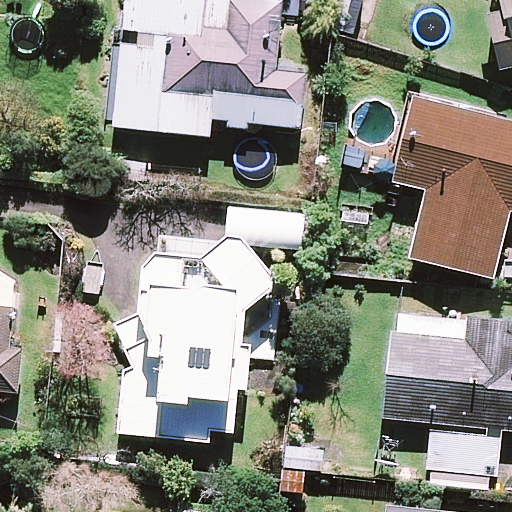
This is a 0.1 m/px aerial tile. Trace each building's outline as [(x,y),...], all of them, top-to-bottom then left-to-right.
[(303,18),(305,0),(122,0),(108,124),(210,136),(212,117),(296,127),(302,70),(273,66),(279,15),(303,18)] [(376,0),(342,0),(335,28),(367,36),(376,0)] [(511,0),(505,0),(511,30),(491,34),(497,60),(511,56),(511,0)] [(511,114),(419,92),(399,173),(432,181),(415,250),(494,269),(511,202),(511,114)] [(305,209),(222,206),(220,262),(144,259),(141,318),(123,317),(118,429),(237,434),(240,359),(279,361),(282,298),(275,297),(277,246),(303,247),(305,209)] [(0,390),(13,391),(15,303),(0,303),(0,390)] [(511,313),(394,308),(389,414),(431,416),(428,481),(497,484),(500,424),(511,424),(511,313)] [(329,443),(286,442),(285,467),(328,468),(329,443)] [(511,511),(511,509),(389,502),(388,511),(511,511)]
